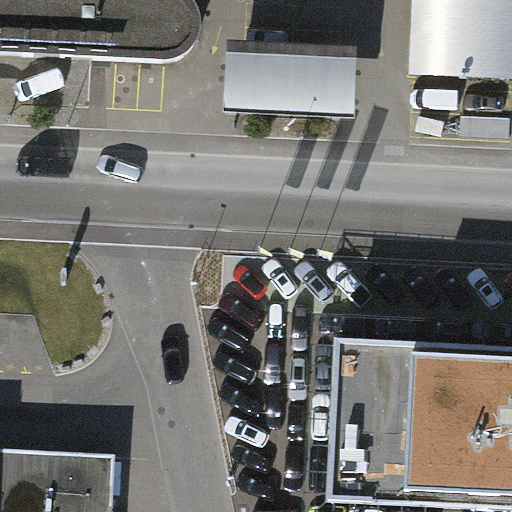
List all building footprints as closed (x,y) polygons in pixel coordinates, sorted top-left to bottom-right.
[(0,0),(0,57),(167,65),(184,61),(198,49),(203,32),(200,14),(188,1),(184,0),(0,0)] [(511,0),(412,0),(409,75),(511,80),(511,0)] [(360,50),(227,44),(224,116),(356,122),(360,50)] [(249,292),(282,294),(284,251),(251,250),(249,292)] [(511,347),(338,339),(330,499),(511,506),(511,347)] [(0,511),(112,511),(116,458),(0,451),(0,511)]
